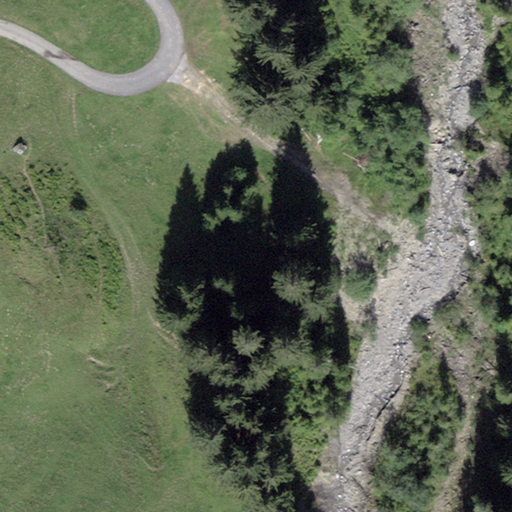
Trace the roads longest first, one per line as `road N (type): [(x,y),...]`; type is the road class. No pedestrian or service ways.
road 1 (unclassified): [(0,27),(88,77),(120,84),(149,77),(169,55),(170,23),(156,0)]
road 2 (track): [(165,61),(342,170)]
